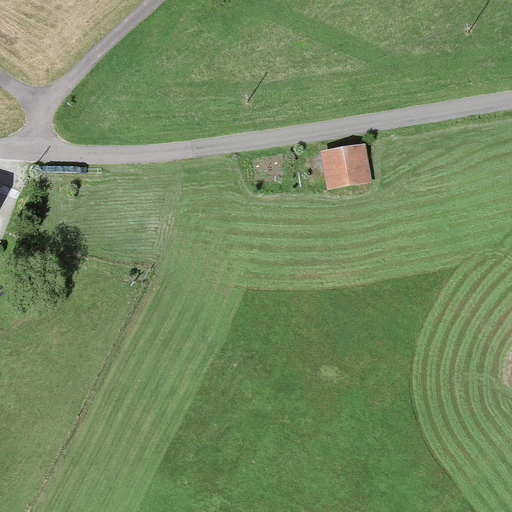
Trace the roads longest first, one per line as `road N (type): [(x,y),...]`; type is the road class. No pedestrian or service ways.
road 1 (unclassified): [(29,150),(135,156),(511,97)]
road 2 (unclassified): [(29,150),(39,101),(154,0)]
